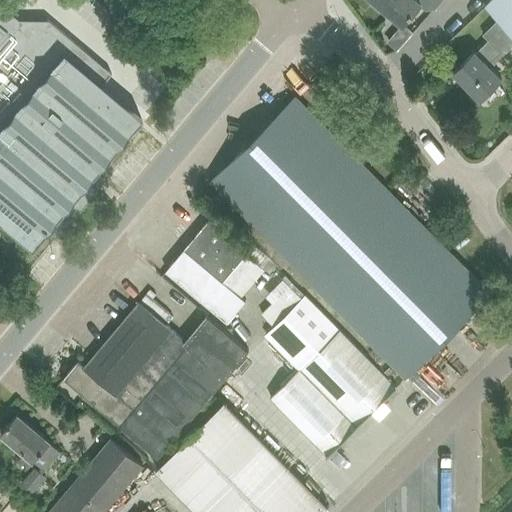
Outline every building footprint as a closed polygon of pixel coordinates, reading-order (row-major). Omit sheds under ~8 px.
[(441,1),(439,0),(373,0),(379,5),(377,7),(386,15),(388,12),(404,25),(421,4),(424,7),(436,6),(441,1)] [(511,0),(493,0),(486,7),(498,19),(511,33),(511,0)] [(0,221),(30,247),(48,226),(59,235),(97,190),(86,181),(140,118),(102,85),(111,74),(47,21),(41,28),(36,24),(28,34),(19,26),(22,23),(0,4),(0,221)] [(503,55),(511,46),(511,33),(498,19),(483,35),(488,40),(476,53),(475,51),(454,72),(481,99),(502,78),(488,65),(500,52),(503,55)] [(213,59),(220,51),(209,41),(203,49),(213,59)] [(295,97),(210,181),(405,377),(406,376),(479,304),(490,293),(295,97)] [(184,248),(223,281),(246,253),(208,220),(196,235),(184,248)] [(245,300),(223,281),(184,248),(166,270),(227,322),(245,300)] [(247,291),(256,297),(264,283),(255,278),(247,291)] [(299,369),(292,376),(270,397),(327,454),(395,387),(304,295),(265,335),(299,369)] [(85,366),(79,361),(78,360),(64,377),(158,457),(248,351),(210,318),(188,344),(139,302),(85,366)] [(469,329),(491,344),(503,327),(482,312),(469,329)] [(224,402),(155,470),(196,511),(321,511),(328,506),(224,402)] [(50,442),(17,414),(10,423),(8,421),(1,430),(2,431),(1,433),(24,453),(19,460),(28,467),(33,461),(44,469),(60,451),(50,442)] [(102,511),(124,486),(142,465),(111,438),(48,511),(102,511)]
